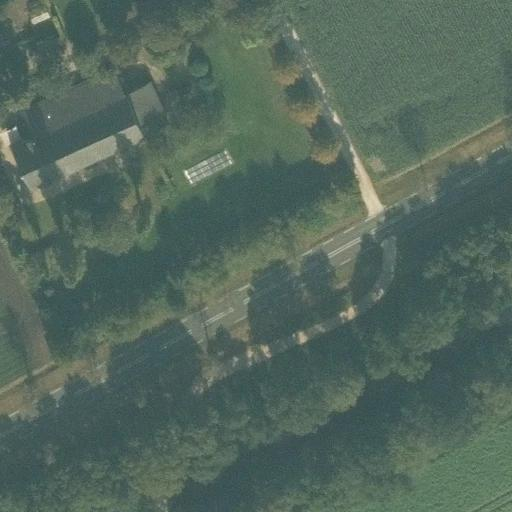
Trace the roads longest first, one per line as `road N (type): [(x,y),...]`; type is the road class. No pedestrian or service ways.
road 1 (primary): [(0,435),(511,155)]
road 2 (track): [(158,511),(156,486),(182,418),(210,387),(336,321),(392,281),(395,248),(382,226)]
road 3 (track): [(277,12),(382,226)]
